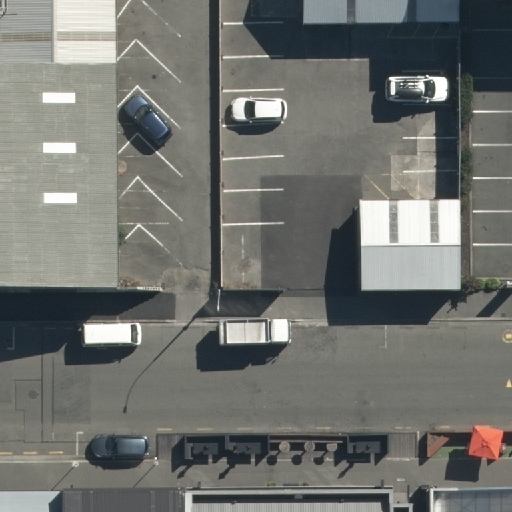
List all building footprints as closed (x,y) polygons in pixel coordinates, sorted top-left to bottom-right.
[(116,0),(0,0),(0,67),(118,67),(116,0)] [(459,0),(301,0),(302,28),(460,26),(459,0)] [(0,290),(121,291),(118,67),(0,67),(0,290)] [(460,279),(459,202),(276,203),(277,292),(460,291),(460,279)] [(5,487),(0,487),(0,511),(202,511),(202,487),(5,487)] [(401,490),(203,492),(203,511),(418,511),(418,507),(401,507),(401,490)] [(511,511),(511,493),(509,493),(430,494),(430,511),(511,511)]
